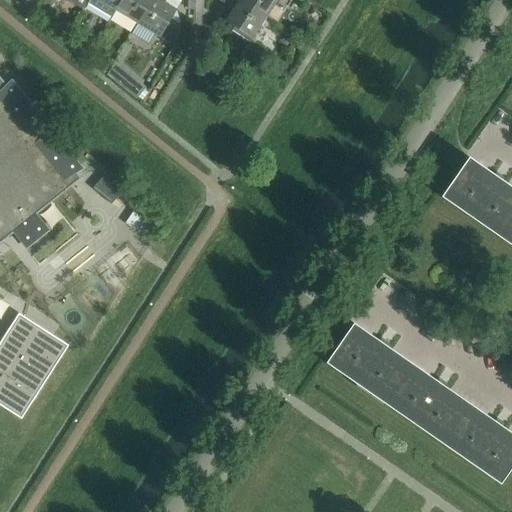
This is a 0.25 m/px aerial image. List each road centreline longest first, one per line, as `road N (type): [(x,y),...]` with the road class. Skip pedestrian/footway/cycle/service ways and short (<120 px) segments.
road 1 (residential): [(173,511),(505,0)]
road 2 (unclassified): [(511,399),(369,299)]
